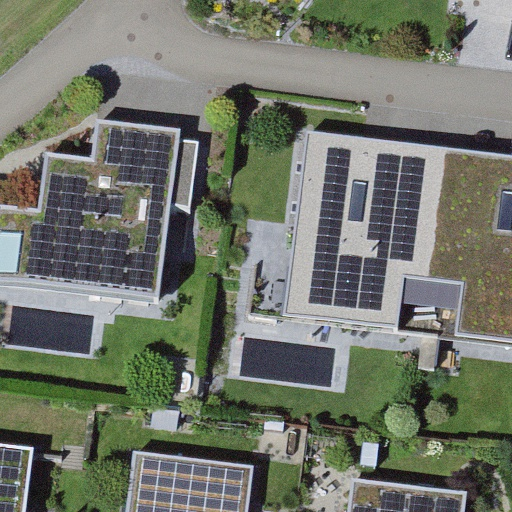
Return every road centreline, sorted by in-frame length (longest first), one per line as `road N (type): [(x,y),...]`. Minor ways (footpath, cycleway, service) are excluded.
road 1 (residential): [(511,97),(226,63),(122,12)]
road 2 (residential): [(122,12),(0,114)]
